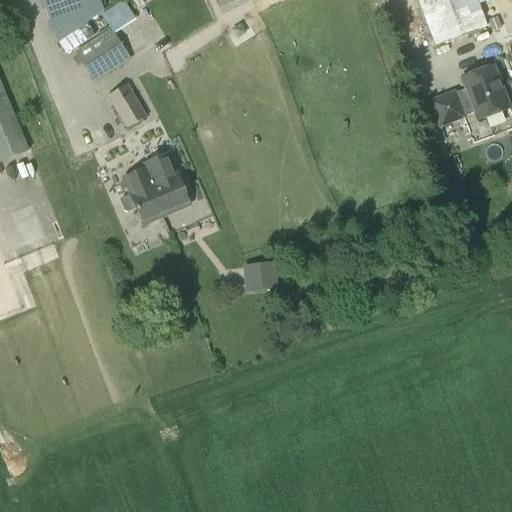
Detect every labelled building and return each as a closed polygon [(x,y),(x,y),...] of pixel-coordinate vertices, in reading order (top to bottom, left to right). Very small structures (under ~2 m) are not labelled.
[(40,0),(56,45),(103,13),(99,0),(40,0)] [(246,0),(214,0),(222,16),(248,3),(246,0)] [(416,0),(435,48),(487,28),(479,6),(494,0),(416,0)] [(94,84),(130,61),(111,30),(74,53),(94,84)] [(461,80),(466,94),(455,98),(454,94),(430,104),(439,128),(474,114),(477,122),(509,110),(493,68),(461,80)] [(0,163),(29,152),(0,82),(0,163)] [(126,131),(146,119),(127,87),(106,98),(126,131)] [(142,226),(189,207),(168,157),(144,167),(145,169),(121,179),(128,196),(121,199),(119,203),(124,212),(127,214),(135,210),(142,226)] [(255,292),(275,289),(272,262),(252,264),(255,292)]
